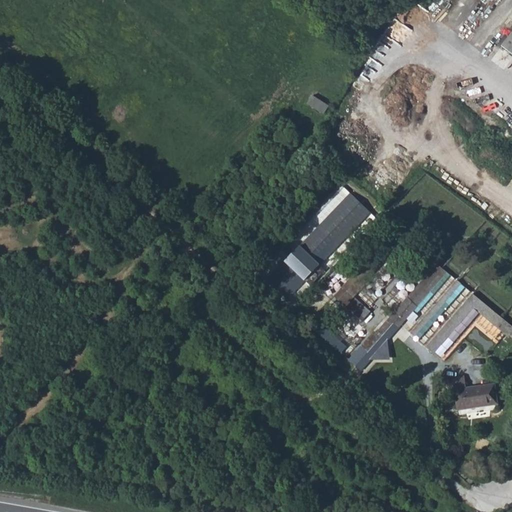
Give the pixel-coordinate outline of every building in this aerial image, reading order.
[(511,33),(501,48),(511,55),(511,33)] [(312,95),(308,104),(326,112),(330,103),(312,95)] [(305,123),(299,117),(295,121),(301,126),(305,123)] [(290,257),(267,281),(287,300),(370,212),(351,195),(299,250),(290,242),(282,250),(290,257)] [(390,235),(338,296),(344,301),(398,241),(390,235)] [(374,330),(348,361),(363,369),(380,348),(385,352),(390,352),(394,347),(394,342),(389,338),(445,274),(436,265),(377,332),(374,330)] [(460,280),(413,334),(423,342),(470,289),(460,280)] [(473,294),(426,347),(435,355),(476,310),(483,302),(473,294)] [(511,327),(483,302),(476,310),(511,338),(511,327)] [(467,377),(455,379),(459,412),(498,407),(496,386),(468,389),(467,377)]
